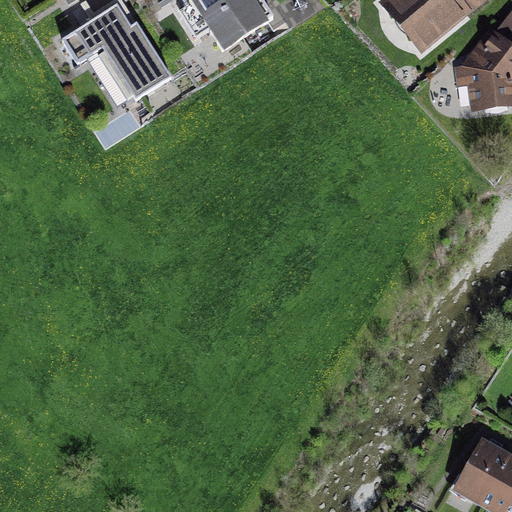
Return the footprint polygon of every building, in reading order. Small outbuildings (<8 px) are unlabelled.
[(188,0),(224,52),(274,18),(262,0),(188,0)] [(387,0),(377,9),(420,60),(491,0),(387,0)] [(117,13),(60,44),(75,70),(94,60),(122,111),(167,86),(136,30),(128,34),(117,13)] [(511,20),(508,18),(453,80),(452,98),(467,96),(470,123),(511,115),(511,20)] [(497,511),(511,511),(511,460),(483,444),(457,490),(497,511)]
